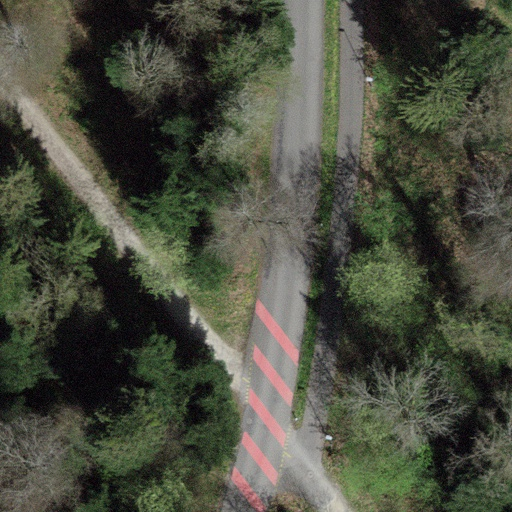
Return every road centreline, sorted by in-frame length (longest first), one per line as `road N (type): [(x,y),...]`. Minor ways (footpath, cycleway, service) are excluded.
road 1 (track): [(0,65),(335,511)]
road 2 (residential): [(304,0),(305,92),(259,409),(231,511)]
